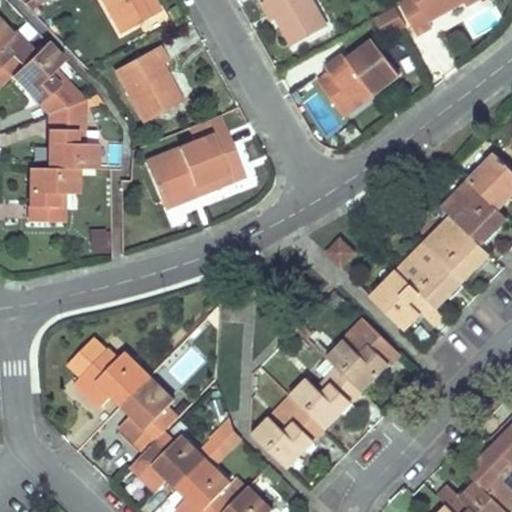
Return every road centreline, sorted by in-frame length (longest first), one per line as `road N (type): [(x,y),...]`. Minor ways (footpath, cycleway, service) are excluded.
road 1 (residential): [(321,198),(167,270),(11,307)]
road 2 (residential): [(511,59),(321,198)]
road 3 (residential): [(354,511),(362,490),(511,339)]
road 4 (residential): [(212,0),(321,198)]
road 5 (residential): [(11,307),(21,436),(39,461)]
